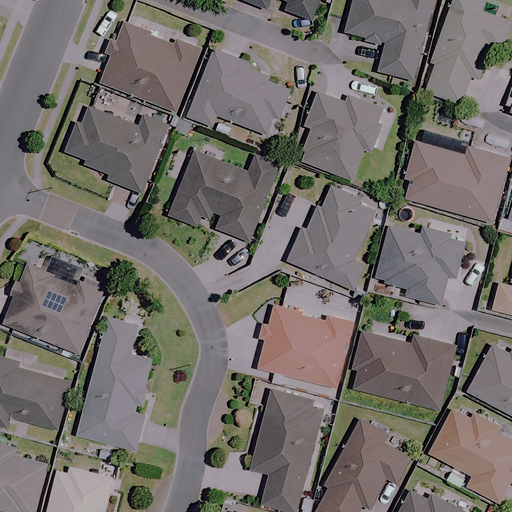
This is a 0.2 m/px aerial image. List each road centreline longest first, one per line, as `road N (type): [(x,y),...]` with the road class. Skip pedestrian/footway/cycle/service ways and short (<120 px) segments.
road 1 (residential): [(0,186),(125,237),(194,287),(214,343),(193,413),(179,511)]
road 2 (tertiary): [(0,158),(60,0)]
